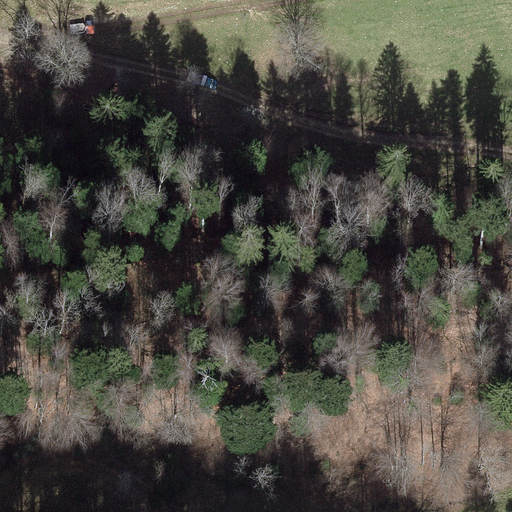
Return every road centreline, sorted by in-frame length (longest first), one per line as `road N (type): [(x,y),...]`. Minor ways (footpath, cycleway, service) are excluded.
road 1 (track): [(511,152),(358,136),(201,81),(0,33)]
road 2 (track): [(272,0),(27,36)]
